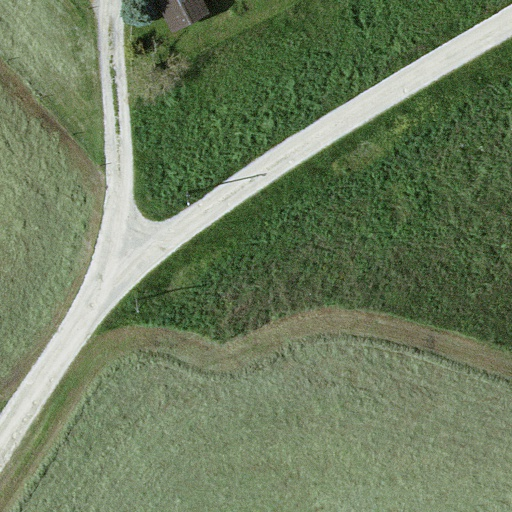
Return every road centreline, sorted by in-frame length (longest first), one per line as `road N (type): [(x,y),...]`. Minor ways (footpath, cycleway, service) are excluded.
road 1 (track): [(149,261),(511,37)]
road 2 (track): [(149,261),(140,0)]
road 3 (track): [(0,474),(149,261)]
